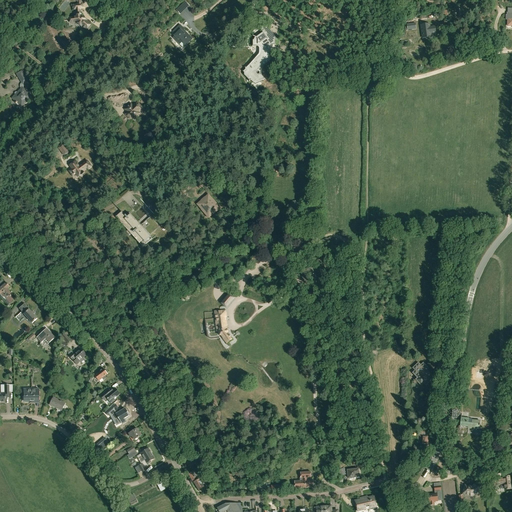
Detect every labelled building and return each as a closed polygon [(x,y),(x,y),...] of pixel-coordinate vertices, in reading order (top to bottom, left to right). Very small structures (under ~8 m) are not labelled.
[(184,2),(180,7),(183,11),(188,6),(184,2)] [(73,11),(76,10),(76,18),(69,19),(70,23),(76,23),(86,31),(92,24),(81,16),(81,10),(83,9),(83,4),(72,5),(73,11)] [(184,19),(194,11),(190,6),(180,14),(184,19)] [(421,25),(423,38),(428,37),(428,34),(436,33),(435,26),(429,27),(429,24),(421,25)] [(184,29),(180,25),(173,31),(176,34),(173,38),(183,48),(192,39),(184,30),(184,29)] [(243,71),(250,77),(250,78),(250,79),(250,80),(249,81),(249,82),(250,80),(255,84),(263,81),(263,82),(265,80),(266,80),(262,76),(260,74),(258,76),(255,73),(263,65),(264,66),(267,63),(267,62),(268,62),(269,62),(270,63),(270,62),(271,60),(272,60),(271,59),(269,57),(268,57),(268,56),(268,55),(268,50),(268,46),(268,45),(269,45),(270,45),(273,45),(275,45),(276,45),(276,44),(275,44),(275,39),(276,38),(276,39),(268,28),(268,27),(267,27),(267,26),(266,26),(265,26),(264,26),(263,26),(263,27),(262,27),(262,26),(261,27),(261,28),(261,29),(261,30),(262,31),(262,32),(263,34),(260,36),(260,37),(258,38),(257,38),(256,37),(253,36),(255,37),(254,40),(253,40),(253,46),(252,46),(255,46),(257,46),(258,46),(259,46),(260,46),(260,47),(260,48),(260,53),(260,54),(260,55),(250,65),(249,65),(247,67),(247,68),(246,68),(245,68),(245,70),(243,72),(243,71)] [(240,56),(229,61),(233,68),(243,63),(240,56)] [(24,84),(28,81),(22,71),(17,74),(22,83),(23,84),(24,84)] [(23,84),(22,83),(21,83),(21,84),(20,84),(20,85),(20,86),(20,87),(20,88),(20,89),(21,89),(18,92),(17,92),(16,92),(15,93),(15,94),(15,95),(12,98),(15,101),(14,102),(18,106),(19,105),(21,107),(24,104),(25,104),(26,104),(27,103),(27,102),(27,101),(31,96),(23,88),(24,84),(23,84)] [(132,111),(130,109),(126,112),(128,115),(126,117),(130,122),(133,120),(135,123),(141,117),(139,115),(143,111),(138,105),(132,111)] [(84,163),(79,166),(76,162),(70,166),(72,169),(69,171),(72,176),(75,174),(77,177),(83,173),(82,172),(87,168),(84,163)] [(214,206),(215,206),(215,205),(214,204),(213,204),(208,199),(206,201),(205,201),(204,201),(203,202),(203,203),(200,205),(205,211),(204,211),(208,216),(213,213),(212,212),(217,209),(214,206)] [(122,212),(116,217),(136,240),(140,237),(145,242),(149,239),(151,237),(149,235),(140,225),(129,213),(125,216),(122,212)] [(311,267),(301,268),(302,274),(302,280),(312,279),(311,267)] [(1,287),(0,288),(0,294),(0,295),(1,294),(3,297),(4,296),(7,300),(5,301),(8,305),(15,300),(11,296),(13,295),(7,289),(10,287),(7,283),(1,287)] [(226,307),(234,298),(229,294),(221,303),(226,307)] [(21,312),(16,317),(20,321),(25,316),(26,317),(32,324),(33,323),(38,318),(33,314),(34,312),(31,311),(25,304),(19,309),(21,312)] [(213,312),(204,313),(205,317),(207,335),(207,336),(208,337),(209,338),(210,339),(211,339),(212,339),(219,338),(220,338),(221,336),(224,340),(227,343),(228,342),(228,343),(232,339),(227,333),(228,333),(228,332),(228,330),(227,330),(226,330),(225,321),(226,321),(225,317),(217,318),(217,319),(214,319),(213,312)] [(37,338),(41,343),(44,341),(48,345),(55,338),(47,329),(37,338)] [(32,333),(25,339),(29,343),(36,337),(32,333)] [(71,352),(69,354),(70,355),(72,358),(74,361),(75,361),(77,364),(80,362),(81,363),(83,363),(85,361),(85,360),(83,358),(86,355),(81,349),(74,355),(72,353),(71,352)] [(99,381),(100,381),(101,383),(107,378),(105,376),(108,374),(108,372),(107,371),(105,371),(103,369),(95,376),(99,381)] [(5,398),(9,398),(9,385),(4,385),(4,393),(0,393),(0,402),(5,402),(5,398)] [(104,401),(107,398),(111,403),(115,400),(114,399),(120,394),(115,389),(109,393),(107,391),(101,396),(104,401)] [(62,411),(66,403),(53,397),(50,405),(62,411)] [(120,412),(118,408),(116,404),(112,407),(114,411),(114,410),(116,414),(116,415),(118,417),(116,418),(119,422),(120,421),(121,422),(126,419),(129,418),(128,417),(129,416),(125,409),(120,412)] [(461,418),(460,426),(468,427),(471,427),(471,429),(479,429),(480,421),(472,420),(472,419),(468,418),(468,413),(461,412),(460,413),(463,414),(463,418),(461,418)] [(142,436),(141,435),(142,434),(140,432),(139,432),(137,429),(129,434),(131,437),(132,437),(134,440),(142,436)] [(421,444),(424,445),(425,446),(426,446),(427,446),(428,446),(428,445),(429,437),(425,437),(425,432),(420,432),(420,437),(422,437),(421,444)] [(148,449),(145,451),(144,450),(142,451),(142,452),(141,453),(142,454),(137,457),(142,464),(139,466),(142,472),(146,470),(144,467),(149,464),(148,463),(154,459),(151,452),(150,449),(149,449),(148,449)] [(191,465),(197,462),(193,454),(187,458),(191,465)] [(358,469),(350,470),(351,470),(347,471),(348,471),(345,472),(345,469),(340,469),(340,475),(348,475),(348,478),(349,478),(349,479),(352,479),(352,478),(359,477),(358,469)] [(194,472),(190,474),(192,478),(191,478),(194,483),(198,490),(204,487),(200,479),(197,480),(195,476),(196,476),(194,472)] [(301,473),(301,481),(295,481),(295,489),(313,488),(313,480),(307,481),(307,478),(311,478),(310,472),(301,473)] [(490,487),(495,486),(500,485),(500,484),(505,484),(505,489),(511,489),(510,476),(504,477),(504,478),(503,478),(499,478),(489,479),(490,487)] [(166,489),(162,482),(157,484),(161,491),(166,489)] [(474,485),(472,486),(474,495),(479,493),(485,488),(478,482),(474,486),(474,485)] [(468,496),(474,495),(472,486),(470,486),(470,487),(464,485),(461,494),(468,496)] [(435,494),(429,495),(430,505),(434,505),(434,502),(437,501),(443,500),(441,486),(434,487),(435,494)] [(137,502),(133,495),(127,498),(131,505),(137,502)] [(360,499),(360,500),(356,501),(357,506),(356,506),(357,511),(370,508),(370,510),(376,508),(376,507),(374,497),(365,499),(364,498),(360,499)] [(225,503),(217,508),(219,511),(241,511),(236,503),(225,503)]
